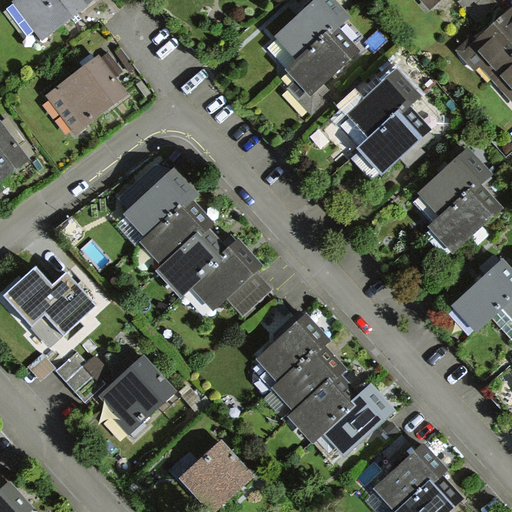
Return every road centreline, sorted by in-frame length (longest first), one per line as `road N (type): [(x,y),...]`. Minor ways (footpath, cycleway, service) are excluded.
road 1 (residential): [(511,484),(183,98)]
road 2 (residential): [(183,98),(0,234)]
road 3 (residential): [(105,511),(0,393)]
